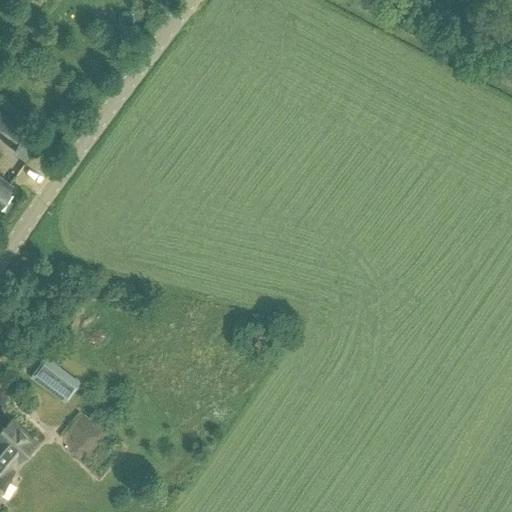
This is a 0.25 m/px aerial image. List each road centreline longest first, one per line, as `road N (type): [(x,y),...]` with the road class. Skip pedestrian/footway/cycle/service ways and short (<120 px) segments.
road 1 (unclassified): [(0,270),(198,0)]
road 2 (unclassified): [(511,83),(352,0)]
